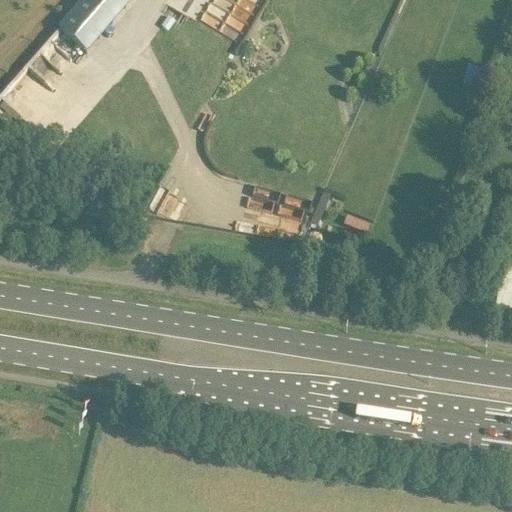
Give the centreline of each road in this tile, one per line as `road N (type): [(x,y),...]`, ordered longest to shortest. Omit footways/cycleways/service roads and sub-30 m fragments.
road 1 (primary): [(0,347),(511,428)]
road 2 (primary): [(511,375),(0,294)]
